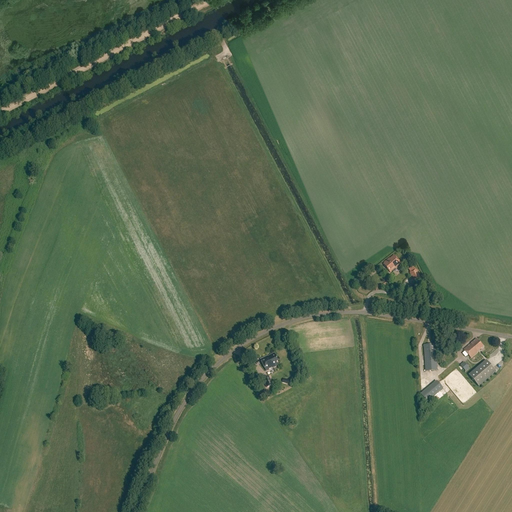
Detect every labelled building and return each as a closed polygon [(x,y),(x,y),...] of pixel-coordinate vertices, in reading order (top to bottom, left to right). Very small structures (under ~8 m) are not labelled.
[(390,273),(401,264),(394,256),(390,259),(389,259),(384,263),(384,264),(383,265),(390,273)] [(421,280),(416,270),(409,273),(412,277),(414,280),(413,280),(415,283),(421,280)] [(479,352),(478,351),(484,347),(477,339),(464,350),(471,358),(479,352)] [(436,344),(424,345),(426,371),(438,371),(436,344)] [(278,366),(276,362),(278,361),(274,354),(269,357),(269,356),(261,360),(267,371),(278,366)] [(469,376),(479,387),(496,372),(487,361),(469,376)] [(460,366),(466,372),(470,369),(464,363),(460,366)] [(272,386),(269,377),(263,379),(267,388),(272,386)] [(426,402),(443,388),(436,380),(419,394),(426,402)]
